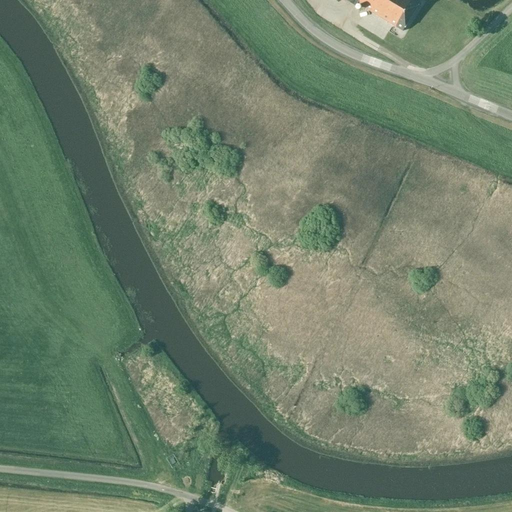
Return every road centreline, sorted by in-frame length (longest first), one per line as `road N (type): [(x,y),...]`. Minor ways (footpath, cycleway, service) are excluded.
road 1 (unclassified): [(228,511),(133,482),(0,469)]
road 2 (tertiary): [(440,85),(352,53),(285,0)]
